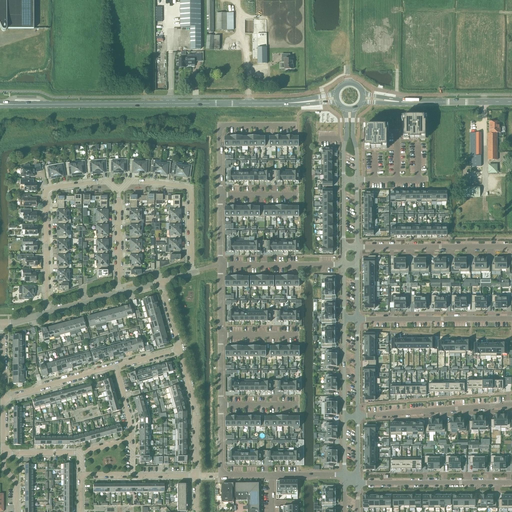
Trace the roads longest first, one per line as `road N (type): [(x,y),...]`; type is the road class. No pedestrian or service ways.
road 1 (tertiary): [(9,104),(307,101)]
road 2 (residential): [(118,192),(104,181),(45,188),(45,312)]
road 3 (residential): [(191,272),(190,189),(130,181),(118,192)]
road 4 (residential): [(356,318),(511,319)]
road 5 (residential): [(356,246),(511,246)]
road 6 (residential): [(358,415),(511,404)]
road 7 (residential): [(358,483),(511,483)]
road 8 (residential): [(298,125),(220,126),(220,194)]
road 9 (residential): [(196,475),(197,411),(179,348)]
road 10 (residential): [(220,265),(344,265)]
